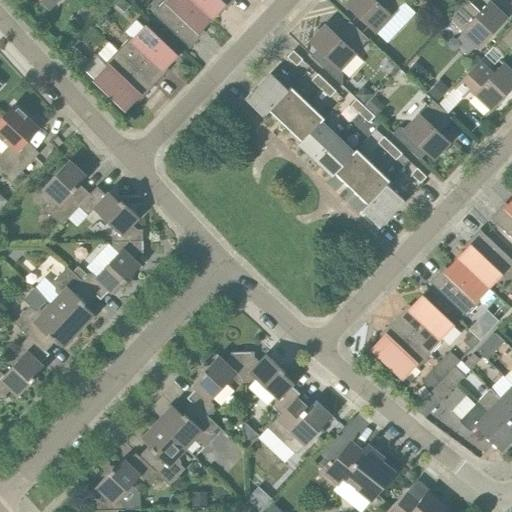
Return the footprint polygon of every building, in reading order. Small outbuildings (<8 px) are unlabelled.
[(119,0),(115,5),(125,14),(132,6),(124,0),(119,0)] [(167,0),(165,0),(153,13),(190,48),(200,38),(196,35),(201,29),(211,18),(192,0),(172,0),(170,3),(167,0)] [(192,0),(211,18),(221,8),(227,2),(231,6),(235,0),(192,0)] [(405,2),(402,0),(350,0),(346,4),(376,32),(405,2)] [(478,15),(474,11),(477,9),(466,0),(448,19),(479,48),(507,18),(490,2),(478,15)] [(369,39),(350,21),(340,31),(343,34),(339,37),(327,25),(311,42),(317,49),(311,56),(342,85),(343,73),(340,70),(369,39)] [(131,37),(118,51),(155,86),(164,76),(160,72),(165,67),(176,56),(146,28),(134,41),(131,37)] [(75,48),(68,55),(74,61),(81,54),(75,48)] [(96,54),(83,68),(126,108),(136,98),(142,92),(146,96),(155,86),(118,51),(106,64),(97,56),(96,54)] [(303,60),(294,51),(288,57),(297,66),(303,60)] [(462,80),(454,89),(463,97),(471,89),(492,109),(511,88),(511,72),(503,64),(491,77),(488,73),(490,71),(489,70),(480,61),(462,80)] [(263,115),(288,89),(271,74),(246,99),(263,115)] [(327,83),(318,74),(312,80),(321,89),(327,83)] [(429,92),(438,100),(447,91),(437,82),(429,92)] [(327,83),(321,89),(330,98),(336,91),(327,83)] [(285,126),(307,102),(291,87),(288,89),(263,115),(264,116),(269,111),(285,126)] [(363,87),(354,96),(364,105),(372,96),(363,87)] [(366,107),(378,118),(387,107),(375,97),(366,107)] [(366,108),(364,107),(357,99),(351,106),(360,114),(366,108)] [(443,129),(453,119),(434,101),(405,131),(399,126),(392,133),(419,159),(426,152),(434,159),(450,142),(437,130),(441,127),(443,129)] [(324,118),(307,102),(285,126),(302,142),(324,118)] [(35,157),(23,146),(39,128),(14,105),(0,119),(0,137),(9,146),(0,155),(0,170),(12,182),(37,156),(36,155),(35,157)] [(375,117),(366,108),(360,114),(369,123),(375,117)] [(324,119),(324,118),(302,142),(299,144),(316,160),(338,137),(322,122),(324,119)] [(333,176),(357,150),(357,149),(354,152),(338,137),(316,160),(333,176)] [(393,145),(384,137),(378,143),(387,152),(393,145)] [(393,145),(387,152),(396,160),(403,154),(393,145)] [(374,166),(357,150),(333,176),(336,173),(352,189),(374,166)] [(88,197),(98,186),(97,185),(87,196),(78,187),(78,182),(79,182),(86,175),(70,160),(42,189),(52,198),(49,201),(49,206),(45,210),(62,226),(79,207),(88,197)] [(390,182),(374,166),(352,189),(368,204),(362,210),(363,211),(388,185),(388,184),(390,182)] [(421,183),(423,181),(427,177),(418,168),(411,174),(421,183)] [(22,172),(12,182),(17,187),(27,177),(22,172)] [(405,201),(388,185),(363,211),(380,226),(405,201)] [(106,194),(98,186),(88,197),(79,207),(86,213),(91,213),(94,209),(118,232),(113,238),(113,243),(143,242),(143,229),(137,230),(133,225),(140,217),(128,207),(128,204),(126,204),(126,199),(117,199),(109,192),(106,194)] [(500,208),(491,218),(511,238),(511,202),(509,206),(504,212),(500,208)] [(469,249),(459,259),(488,287),(500,275),(503,279),(511,269),(511,260),(480,230),(471,240),(474,243),(469,249)] [(144,253),(143,242),(113,243),(113,248),(119,253),(97,277),(93,274),(88,274),(82,280),(81,281),(95,294),(101,300),(110,290),(112,293),(119,285),(129,285),(129,280),(131,280),(131,277),(141,265),(134,258),(138,253),(144,253)] [(440,272),(430,282),(467,317),(480,303),(477,299),(488,287),(459,259),(449,270),(443,276),(440,272)] [(81,281),(82,280),(67,267),(52,284),(56,288),(56,292),(59,295),(51,304),(80,331),(95,315),(87,307),(86,307),(86,303),(95,294),(81,281)] [(403,311),(395,320),(431,355),(444,341),(441,338),(452,325),(423,297),(412,308),(407,314),(403,311)] [(64,347),(80,331),(51,304),(42,313),(39,310),(35,310),(30,306),(15,323),(29,337),(29,336),(43,349),(44,349),(44,348),(52,339),(56,339),(56,340),(64,347)] [(384,338),(373,349),(403,377),(415,365),(418,368),(431,355),(395,320),(386,329),(389,332),(384,338)] [(489,330),(478,320),(469,328),(480,339),(489,330)] [(493,334),(477,351),(487,361),(505,342),(496,333),(493,334)] [(41,363),(50,354),(44,349),(43,349),(29,336),(29,337),(23,343),(23,348),(26,352),(4,375),(0,371),(0,400),(6,400),(6,394),(10,390),(18,397),(29,386),(31,385),(31,383),(37,383),(37,373),(44,366),(41,363)] [(461,361),(450,351),(439,362),(450,372),(455,367),(458,364),(461,361)] [(238,383),(244,383),(243,352),(231,352),(231,358),(226,363),(219,355),(208,367),(205,367),(205,369),(200,369),(200,378),(193,386),(196,389),(187,398),(193,404),(194,404),(208,417),(208,416),(214,410),(214,405),(210,401),(233,378),(238,383)] [(243,352),(244,383),(249,383),(254,377),(278,399),(274,403),(275,408),(281,414),(295,400),(295,401),(296,400),(301,394),(292,386),(294,383),(286,376),(286,367),(281,367),(281,365),(278,365),(267,354),(260,362),(255,357),(254,352),(243,352)] [(471,370),(480,360),(474,354),(464,364),(471,370)] [(439,362),(431,372),(441,381),(448,374),(450,372),(439,362)] [(448,374),(457,384),(464,376),(455,367),(450,372),(448,374)] [(457,384),(448,374),(441,381),(432,391),(442,400),(443,399),(445,402),(454,393),(451,390),(457,384)] [(511,409),(511,387),(501,399),(511,409)] [(489,389),(477,402),(511,435),(511,409),(501,399),(500,398),(500,399),(489,389)] [(281,414),(268,428),(294,452),(298,452),(305,445),(333,416),(316,400),(309,408),(309,409),(305,409),(296,400),(295,401),(295,400),(281,414)] [(511,440),(511,435),(477,402),(459,421),(470,431),(475,426),(502,451),(511,440)] [(208,416),(208,417),(194,404),(193,404),(184,413),(180,413),(180,412),(172,405),(157,421),(186,449),(195,440),(198,443),(202,443),(206,447),(222,430),(208,416)] [(178,458),(186,449),(157,421),(142,437),(150,446),(151,446),(151,450),(142,459),(156,472),(155,473),(170,486),(185,469),(181,465),(181,461),(178,458)] [(363,452),(351,442),(326,474),(339,484),(333,491),(359,511),(361,511),(371,500),(394,472),(381,461),(383,458),(368,445),(363,452)] [(142,459),(136,453),(127,462),(125,459),(118,467),(108,468),(108,473),(106,473),(106,476),(95,487),(103,494),(98,499),(93,499),(93,511),(124,510),(140,509),(139,492),(132,485),(140,476),(144,480),(149,479),(155,473),(156,472),(142,459)] [(207,505),(207,492),(191,492),(191,505),(207,505)] [(445,511),(437,505),(440,503),(440,502),(427,492),(418,503),(406,494),(391,511),(445,511)] [(260,511),(268,504),(259,495),(250,504),(258,511),(260,511)]
